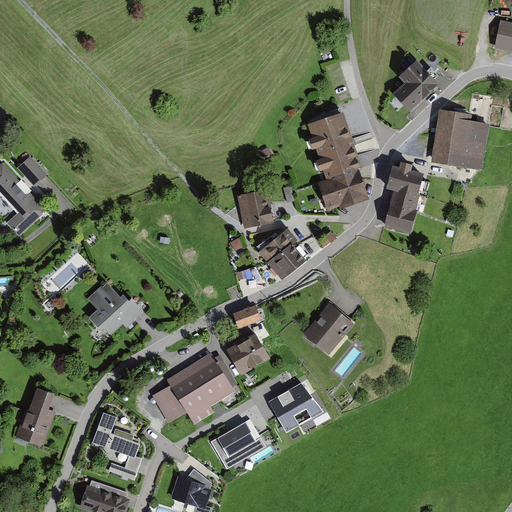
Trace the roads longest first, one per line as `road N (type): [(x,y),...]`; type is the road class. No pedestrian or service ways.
road 1 (track): [(14,0),(186,193),(240,238),(306,218),(369,216)]
road 2 (residential): [(52,511),(89,413),(112,378),(216,314),(288,282),(369,216)]
road 3 (unclassified): [(397,139),(376,127),(364,100),(346,0)]
road 4 (unclassified): [(397,139),(466,77),(511,74)]
